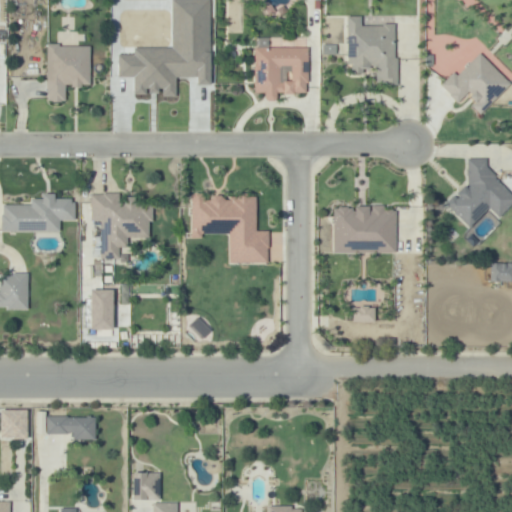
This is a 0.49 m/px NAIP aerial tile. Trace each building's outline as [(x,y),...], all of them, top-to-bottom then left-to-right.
[(207,0),(169,0),(170,47),(132,48),(132,54),(116,54),(116,76),(132,76),(132,95),(144,94),(144,92),(159,92),(159,96),(174,96),(174,77),(194,77),(194,85),(208,85),(207,0)] [(362,17),(362,27),(379,27),(379,25),(394,25),(395,58),(397,58),(398,86),(377,86),(376,67),(369,68),(363,68),(363,73),(347,73),(346,17),(362,17)] [(61,44),(61,47),(91,47),(92,85),(81,86),(81,89),(74,89),(74,86),(66,86),(66,103),(49,103),(48,76),(49,76),(49,48),(49,44),(61,44)] [(307,48),(307,49),(308,93),(302,93),(302,95),(275,95),(275,102),(263,102),(263,95),(255,95),(255,88),(255,83),(255,49),(257,49),(257,48),(307,48)] [(479,53),(511,84),(487,110),(486,109),(480,116),(472,109),(478,101),(467,91),(455,102),(445,91),(446,89),(441,85),(453,72),(457,76),(479,53)] [(467,227),(487,208),(496,218),(511,202),(511,196),(492,175),(492,173),(484,165),(484,158),(465,158),(465,181),(443,202),(467,227)] [(250,194),(250,199),(258,199),(258,235),(269,235),(269,265),(230,265),(229,238),(204,239),(204,241),(193,241),(193,195),(204,195),(204,203),(214,203),(214,198),(223,197),(223,203),(233,203),(233,199),(241,199),(241,195),(250,194)] [(120,195),(120,205),(124,205),(124,199),(135,199),(135,204),(153,204),(153,223),(148,223),(148,240),(128,240),(128,250),(120,250),(120,259),(101,259),(101,235),(104,235),(103,220),(92,220),(91,195),(120,195)] [(54,196),(54,202),(71,202),(71,204),(76,204),(76,221),(71,221),(71,222),(61,222),(61,230),(4,231),(3,207),(34,207),(34,202),(44,202),(44,196),(54,196)] [(383,208),(383,212),(396,212),(396,253),(333,254),(332,213),(339,213),(339,209),(347,209),(347,212),(354,212),(354,210),(366,210),(366,212),(370,212),(370,208),(383,208)] [(511,282),(491,282),(491,266),(511,265),(511,282)] [(28,276),(28,309),(15,310),(15,309),(7,309),(7,308),(0,308),(0,279),(7,279),(7,277),(15,277),(15,276),(28,276)] [(110,329),(111,289),(89,289),(88,329),(110,329)] [(351,322),(373,321),(373,306),(351,307),(351,322)] [(25,409),(0,409),(0,439),(26,438),(25,409)] [(45,433),(72,433),(72,440),(94,439),(94,416),(44,416),(45,433)] [(147,503),(134,503),(134,502),(134,494),(133,474),(160,474),(161,501),(147,501),(147,503)] [(0,511),(0,501),(11,501),(11,506),(12,506),(12,511),(0,511)] [(175,511),(176,502),(150,502),(149,511),(175,511)]
